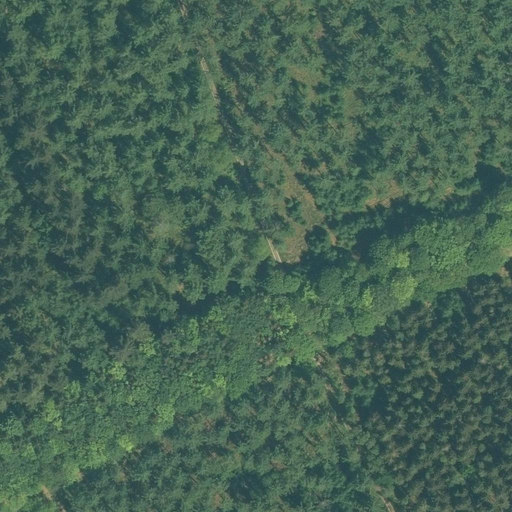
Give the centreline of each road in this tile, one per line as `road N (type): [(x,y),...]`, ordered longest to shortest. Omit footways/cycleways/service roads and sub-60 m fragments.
road 1 (track): [(511,252),(4,511)]
road 2 (track): [(176,0),(314,354),(393,511)]
